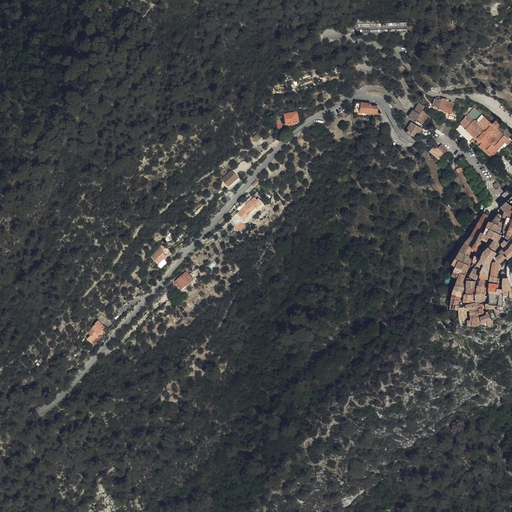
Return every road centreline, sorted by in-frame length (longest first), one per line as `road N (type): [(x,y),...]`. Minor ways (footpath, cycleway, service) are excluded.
road 1 (tertiary): [(0,433),(66,390),(294,131),(360,95)]
road 2 (unclassified): [(351,30),(330,36),(400,51),(361,65),(400,83),(410,106),(383,90),(360,95)]
